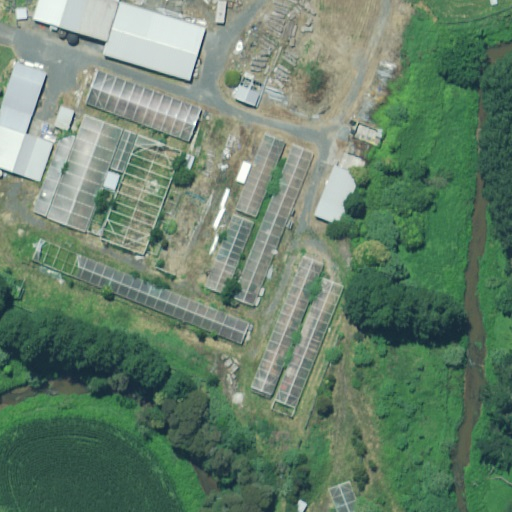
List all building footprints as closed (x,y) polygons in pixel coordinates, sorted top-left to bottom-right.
[(127,11),(94,0),(30,0),(22,25),(112,52),(127,11)] [(273,0),(244,75),(265,83),(297,0),(273,0)] [(342,0),(318,0),(277,105),(298,113),(342,0)] [(373,0),(350,0),(312,100),(332,108),(373,0)] [(423,13),(402,5),(357,118),(379,126),(384,113),(423,13)] [(200,36),(127,11),(112,52),(110,58),(183,83),(200,36)] [(201,109),(98,71),(86,104),(189,142),(201,109)] [(265,83),(244,75),(235,98),(256,107),(265,83)] [(6,102),(0,117),(0,166),(39,181),(53,142),(33,134),(40,115),(6,102)] [(145,256),(169,189),(183,153),(63,106),(55,126),(66,131),(34,212),(137,253),(145,256)] [(236,124),(216,116),(187,191),(207,199),(236,124)] [(385,131),(358,123),(353,138),(380,146),(385,131)] [(287,142),(266,134),(236,210),(257,219),(287,142)] [(315,154),(294,145),(233,299),(254,307),(315,154)] [(196,158),(188,154),(180,172),(189,175),(196,158)] [(360,177),(335,167),(315,216),(341,226),(360,177)] [(181,195),(171,191),(147,253),(158,257),(181,195)] [(205,205),(184,197),(156,268),(178,276),(205,205)] [(254,225),(233,217),(205,288),(226,296),(254,225)] [(40,240),(31,261),(242,345),(251,323),(40,240)] [(274,395),(325,266),(304,258),(253,387),(274,395)] [(22,287),(14,284),(9,296),(204,373),(212,353),(25,279),(22,287)] [(344,287),(325,280),(272,411),(292,419),(344,287)] [(240,359),(219,353),(215,367),(235,374),(240,359)] [(362,511),(351,482),(329,490),(337,511),(362,511)]
